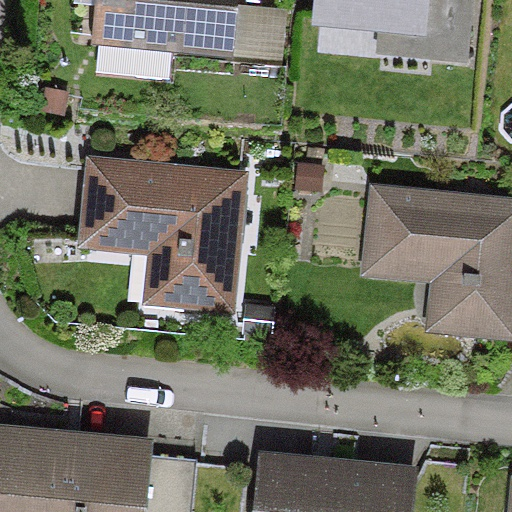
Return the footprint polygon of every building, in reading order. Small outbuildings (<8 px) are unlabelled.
[(221,54),(225,0),(105,0),(101,0),(98,0),(94,41),(221,54)] [(421,0),(316,0),(314,19),(419,30),(421,0)] [(234,182),(89,167),(81,243),(175,252),(170,302),(222,307),(234,182)] [(452,330),(505,335),(511,264),(511,208),(372,195),(364,271),(457,280),(452,330)] [(186,511),(191,462),(7,444),(2,498),(0,497),(0,511),(186,511)] [(403,511),(406,488),(316,480),(317,469),(258,463),(252,511),(403,511)]
